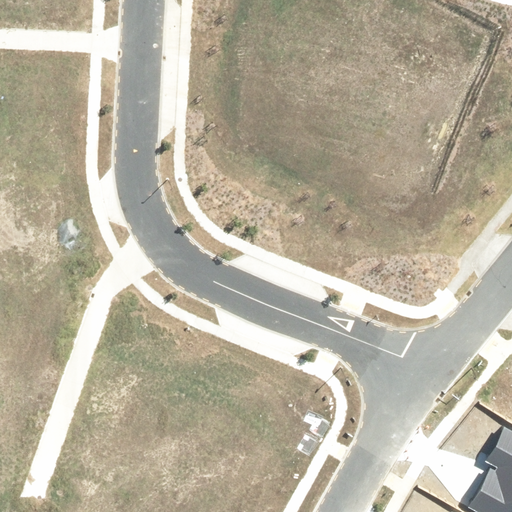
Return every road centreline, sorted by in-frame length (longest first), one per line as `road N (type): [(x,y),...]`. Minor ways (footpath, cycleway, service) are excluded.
road 1 (residential): [(143,0),(136,177),(159,244),(215,286),(431,368)]
road 2 (residential): [(431,368),(350,468),(327,511)]
road 3 (track): [(141,45),(0,38)]
road 4 (residential): [(511,276),(431,368)]
